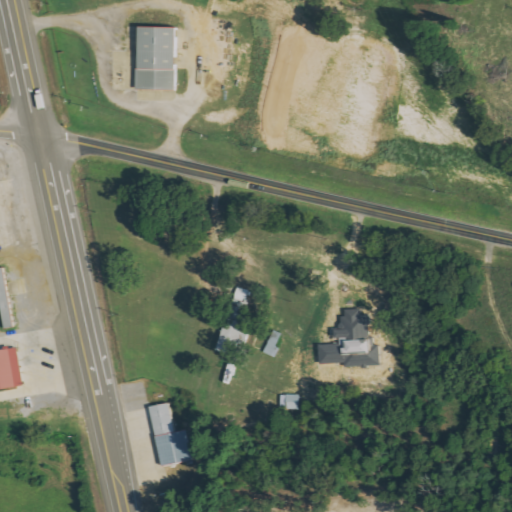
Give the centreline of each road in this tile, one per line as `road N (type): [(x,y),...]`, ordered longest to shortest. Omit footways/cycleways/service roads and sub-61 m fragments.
road 1 (primary): [(130,511),(16,0)]
road 2 (secondary): [(511,230),(0,124)]
